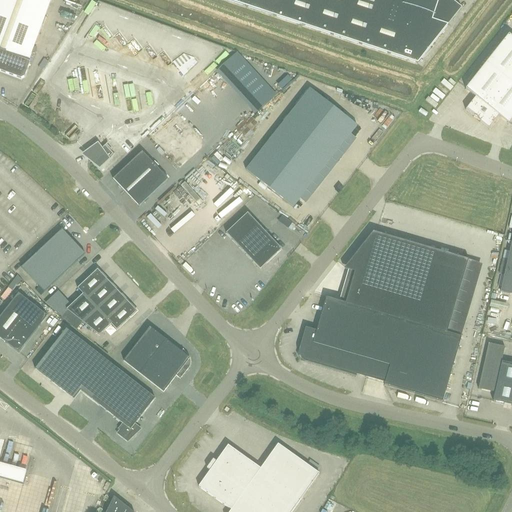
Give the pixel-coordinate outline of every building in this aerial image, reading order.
[(0,0),(0,72),(21,80),(25,78),(30,63),(28,63),(51,0),(0,0)] [(438,0),(226,0),(418,63),(448,25),(432,20),(438,0)] [(475,98),(465,110),(474,117),(473,118),(474,118),(475,118),(480,122),(479,122),(480,123),(480,122),(489,129),(499,116),(509,124),(511,119),(511,37),(509,35),(465,90),(475,98)] [(199,64),(190,51),(175,61),(185,74),(199,64)] [(247,70),(234,56),(219,69),(232,83),(247,70)] [(213,72),(219,67),(216,63),(210,68),(213,72)] [(310,90),(246,171),(293,208),(357,127),(310,90)] [(258,111),(273,98),(266,91),(252,104),(258,111)] [(105,147),(94,157),(102,165),(113,155),(105,147)] [(142,152),(113,180),(138,207),(168,180),(142,152)] [(190,176),(199,168),(195,163),(186,171),(190,176)] [(267,264),(281,250),(248,214),(226,234),(253,263),(260,271),(267,264)] [(85,255),(62,230),(22,268),(45,293),(85,255)] [(447,333),(468,260),(373,232),(344,269),(348,271),(374,278),(371,289),(380,291),(374,312),(339,302),(326,298),(320,320),(317,332),(306,328),(299,351),(299,353),(300,355),(302,359),(303,361),(305,362),(356,377),(356,376),(366,379),(371,360),(390,366),(384,384),(393,387),(443,401),(461,337),(447,333)] [(511,239),(500,293),(511,295),(511,239)] [(83,295),(66,310),(99,336),(111,325),(116,331),(136,312),(131,306),(131,305),(127,301),(126,301),(121,295),(117,290),(117,291),(111,285),(112,284),(107,280),(102,275),(102,274),(98,270),(77,289),(83,295)] [(0,317),(0,338),(19,353),(48,316),(19,294),(0,317)] [(181,352),(150,328),(124,361),(164,392),(176,377),(180,380),(181,380),(180,379),(188,369),(189,368),(190,367),(190,365),(191,363),(191,362),(190,360),(190,359),(190,358),(189,356),(183,350),(184,350),(183,350),(181,352)] [(66,329),(60,337),(36,369),(60,388),(73,399),(80,391),(104,359),(66,329)] [(135,425),(155,399),(115,367),(104,359),(80,391),(90,399),(124,425),(117,434),(128,442),(141,429),(135,425)] [(493,401),(511,405),(511,364),(502,362),(493,401)] [(207,469),(210,471),(199,487),(231,510),(229,511),(292,511),(319,474),(278,445),(260,469),(228,446),(216,462),(213,460),(207,469)] [(0,476),(22,483),(25,474),(0,466),(0,476)] [(132,511),(114,497),(106,511),(132,511)]
